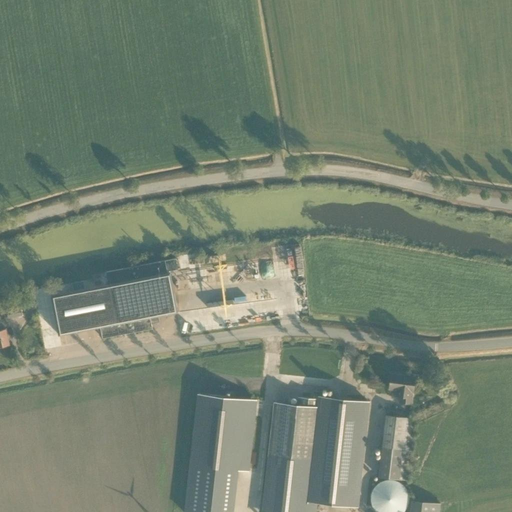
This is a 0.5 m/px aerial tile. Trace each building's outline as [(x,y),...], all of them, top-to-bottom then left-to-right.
[(153,328),(152,323),(159,321),(157,312),(175,308),(167,269),(177,267),(175,257),(106,271),(109,285),(54,296),(61,331),(99,324),(102,338),(153,328)] [(6,305),(9,318),(23,315),(19,301),(6,305)] [(0,346),(9,344),(5,328),(0,329),(0,346)] [(415,376),(390,373),(389,390),(399,391),(398,403),(411,404),(413,393),(414,393),(415,376)] [(198,393),(190,464),(239,470),(249,471),(255,417),(248,416),(249,399),(232,397),(198,393)] [(368,401),(318,396),(318,398),(298,396),(297,404),(276,402),(263,511),(317,511),(319,500),(356,504),(368,401)] [(409,479),(412,449),(415,417),(387,414),(382,477),(409,479)] [(439,511),(441,503),(411,500),(409,511),(439,511)]
